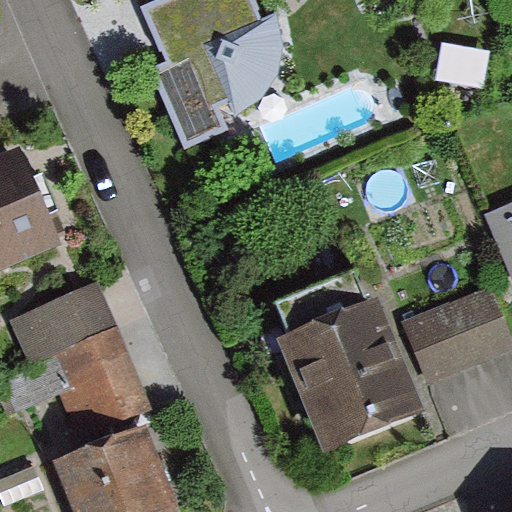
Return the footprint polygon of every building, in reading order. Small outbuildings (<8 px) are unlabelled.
[(246,0),(172,0),(143,12),(171,68),(148,77),(177,150),(224,134),(219,118),(251,103),(273,81),(279,52),(272,18),(258,24),(246,0)] [(0,264),(45,248),(11,156),(0,159),(0,264)] [(511,209),(488,220),(511,278),(511,209)] [(132,407),(88,289),(16,316),(60,433),(132,407)] [(283,330),(328,447),(423,410),(415,391),(510,354),(486,292),(389,329),(376,294),(283,330)] [(170,511),(139,428),(53,460),(71,511),(170,511)]
